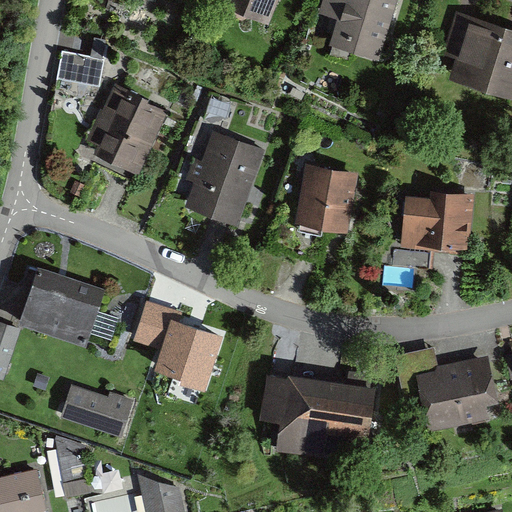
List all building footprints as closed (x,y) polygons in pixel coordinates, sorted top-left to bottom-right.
[(277,24),(285,0),(210,0),(210,1),(277,24)] [(406,0),(326,0),(321,17),(344,24),(338,43),(386,60),(406,0)] [(480,26),(457,19),(447,56),(464,61),(458,81),(511,96),(511,27),(483,19),(480,26)] [(111,62),(69,54),(64,81),(107,88),(111,62)] [(174,108),(120,85),(90,152),(144,176),(174,108)] [(272,150),(219,131),(192,205),(246,224),(272,150)] [(368,174),(315,163),(303,220),(356,231),(368,174)] [(443,196),(414,195),(412,246),(479,249),(482,190),(443,189),(443,196)] [(117,289),(47,267),(28,324),(98,347),(117,289)] [(180,313),(148,302),(137,337),(166,347),(158,369),(203,384),(219,336),(177,321),(180,313)] [(27,330),(0,320),(0,378),(9,382),(27,330)] [(446,347),(406,357),(418,403),(436,399),(445,431),(511,413),(511,380),(505,352),(451,366),(446,347)] [(395,383),(269,368),(259,448),(336,457),(339,433),(388,438),(395,383)] [(137,403),(77,383),(65,416),(125,437),(137,403)] [(54,511),(44,467),(0,476),(0,511),(54,511)] [(189,511),(182,477),(146,484),(151,511),(189,511)]
